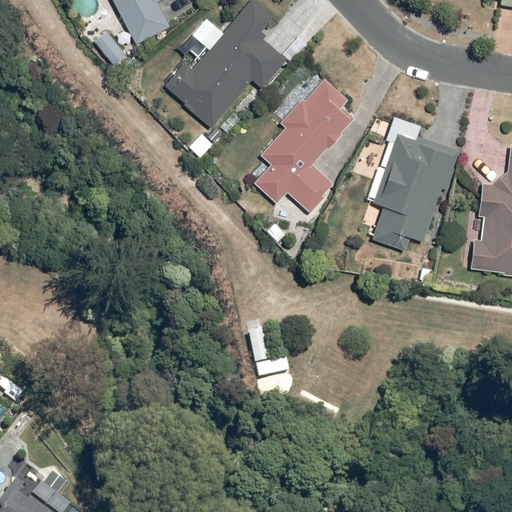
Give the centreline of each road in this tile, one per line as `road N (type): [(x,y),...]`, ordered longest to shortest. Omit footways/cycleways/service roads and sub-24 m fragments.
road 1 (track): [(228,511),(200,491),(176,445),(103,245),(0,146)]
road 2 (track): [(511,473),(493,438),(437,425),(415,463),(388,483),(304,511)]
road 3 (residential): [(353,0),(414,52),(511,75)]
